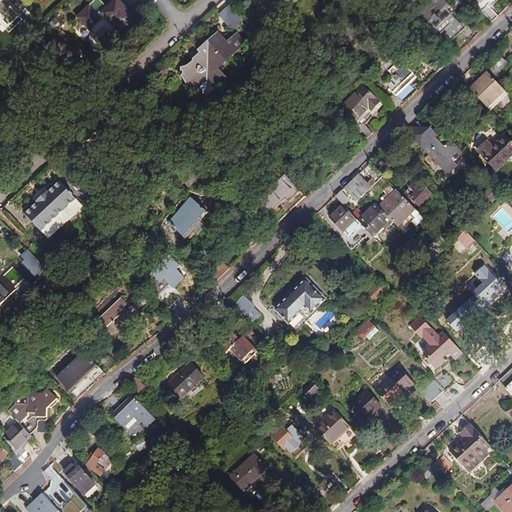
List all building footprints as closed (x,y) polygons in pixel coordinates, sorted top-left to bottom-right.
[(8,26),(19,16),(10,7),(8,9),(1,1),(2,0),(0,0),(0,19),(1,18),(8,26)] [(134,17),(117,0),(116,0),(108,9),(99,0),(95,0),(77,17),(95,38),(104,30),(109,35),(116,28),(119,31),(134,17)] [(444,38),(462,22),(450,9),(453,6),(447,0),(425,0),(416,9),(418,12),(429,23),(430,23),(444,38)] [(480,10),(491,22),(497,16),(486,4),(480,10)] [(220,16),(234,31),(244,21),(229,6),(220,16)] [(50,23),(57,30),(63,24),(57,17),(50,23)] [(1,18),(0,19),(0,22),(6,29),(8,26),(1,18)] [(447,41),(460,29),(464,24),(462,22),(444,38),(447,41)] [(458,53),(471,41),(460,29),(447,41),(458,53)] [(56,38),(63,45),(69,39),(62,32),(56,38)] [(195,88),(197,91),(199,89),(220,69),(244,46),(235,35),(227,43),(218,34),(198,52),(200,54),(194,60),(193,63),(188,66),(181,68),(182,72),(183,72),(184,73),(184,74),(182,76),(188,86),(191,86),(195,88)] [(480,65),(488,73),(501,61),(493,53),(480,65)] [(384,84),(403,105),(415,94),(407,86),(410,82),(414,86),(419,81),(404,65),(398,71),(393,66),(388,71),(393,76),(384,84)] [(228,78),(220,69),(199,89),(208,98),(228,78)] [(470,89),(488,108),(505,92),(488,73),(470,89)] [(415,94),(418,91),(414,86),(410,82),(407,86),(415,94)] [(379,103),(360,85),(342,106),(358,121),(369,109),(371,111),(379,103)] [(348,135),(359,147),(372,134),(362,123),(348,135)] [(411,147),(416,142),(428,132),(431,135),(435,132),(431,127),(409,127),(400,135),(411,147)] [(451,140),(444,146),(437,138),(439,136),(435,132),(431,135),(428,132),(416,142),(448,175),(458,165),(454,161),(463,152),(451,140)] [(496,170),(511,155),(511,142),(505,136),(493,147),(487,141),(477,150),(496,170)] [(207,173),(195,161),(178,177),(181,180),(178,182),(183,187),(186,184),(190,189),(207,173)] [(278,205),(287,214),(305,197),(279,170),(254,193),(268,208),(271,211),(278,205)] [(353,180),(366,193),(372,187),(359,174),(353,180)] [(357,202),(366,193),(353,180),(344,188),(357,202)] [(27,215),(43,232),(78,200),(62,183),(50,193),(50,192),(37,204),(38,205),(27,215)] [(383,191),(389,198),(396,191),(390,185),(383,191)] [(410,198),(420,207),(432,194),(423,185),(410,198)] [(392,221),(398,227),(416,210),(397,190),(396,191),(389,198),(379,207),(392,221)] [(341,191),(335,197),(343,205),(344,206),(350,201),(341,191)] [(259,217),(268,208),(254,193),(245,202),(259,217)] [(208,213),(191,198),(169,223),(185,237),(201,219),(203,220),(208,213)] [(78,200),(43,232),(49,239),(84,207),(78,200)] [(368,232),(374,238),(392,221),(379,207),(376,204),(363,216),(358,221),(368,232)] [(343,233),(339,236),(350,249),(368,232),(358,221),(351,213),(344,206),(343,205),(330,218),(343,233)] [(356,208),(351,213),(358,221),(363,216),(356,208)] [(257,222),(263,229),(271,221),(265,215),(257,222)] [(112,245),(117,251),(134,235),(129,229),(112,245)] [(457,238),(464,246),(473,238),(466,230),(457,238)] [(30,250),(21,258),(40,280),(49,272),(30,250)] [(147,278),(166,298),(189,276),(171,256),(147,278)] [(201,279),(209,288),(227,271),(218,262),(201,279)] [(367,279),(374,274),(367,267),(361,272),(367,279)] [(304,280),(275,309),(291,325),(307,309),(317,319),(330,305),(304,280)] [(365,294),(374,304),(389,290),(379,280),(365,294)] [(102,325),(111,333),(131,314),(124,306),(127,304),(114,291),(105,300),(108,303),(97,314),(99,317),(94,322),(92,324),(98,329),(102,325)] [(479,315),(489,326),(507,309),(493,293),(472,313),(477,317),(479,315)] [(233,308),(244,320),(256,306),(244,295),(233,308)] [(209,315),(216,323),(233,308),(226,300),(209,315)] [(140,311),(160,331),(169,321),(150,301),(140,311)] [(456,360),(463,353),(443,331),(438,335),(421,316),(410,326),(421,339),(423,338),(429,344),(422,350),(430,358),(427,361),(435,369),(445,360),(444,358),(449,353),(456,360)] [(369,320),(356,333),(363,340),(377,327),(369,320)] [(250,329),(243,336),(248,342),(255,335),(250,329)] [(239,340),(232,332),(217,346),(224,354),(230,349),(242,362),(255,349),(248,342),(243,336),(239,340)] [(329,357),(333,362),(342,354),(337,349),(329,357)] [(56,377),(78,400),(105,374),(84,351),(56,377)] [(168,384),(182,398),(204,377),(190,363),(168,384)] [(375,390),(391,407),(405,394),(404,394),(415,384),(399,367),(375,390)] [(511,368),(499,381),(506,389),(511,383),(511,368)] [(444,392),(445,393),(456,383),(447,373),(443,376),(441,373),(434,380),(434,381),(444,392)] [(129,383),(139,394),(146,387),(136,377),(129,383)] [(301,391),(308,398),(319,388),(312,381),(301,391)] [(423,391),(433,402),(444,392),(434,381),(423,391)] [(162,387),(151,393),(154,399),(166,393),(162,387)] [(17,422),(30,435),(37,428),(37,421),(46,421),(47,421),(47,408),(58,399),(47,388),(43,393),(30,392),(25,397),(15,397),(14,404),(7,411),(17,422)] [(348,409),(368,429),(374,423),(370,419),(381,407),(367,391),(348,409)] [(147,428),(156,419),(133,395),(129,398),(115,411),(112,414),(130,433),(141,422),(147,428)] [(316,427),(332,445),(348,430),(350,428),(334,410),(316,427)] [(46,435),(46,421),(37,421),(37,428),(37,435),(46,435)] [(7,447),(19,460),(26,453),(24,447),(21,444),(30,435),(17,422),(4,435),(11,443),(7,447)] [(491,447),(470,424),(459,434),(462,438),(464,440),(461,443),(459,441),(448,451),(469,473),(490,454),(487,451),(491,447)] [(272,439),(285,453),(297,443),(284,428),(272,439)] [(343,441),(345,444),(353,436),(348,430),(332,445),(335,448),(343,441)] [(21,444),(24,447),(33,438),(30,435),(21,444)] [(7,461),(16,470),(23,463),(19,460),(7,447),(0,453),(0,459),(4,464),(7,461)] [(88,463),(103,474),(113,459),(106,454),(107,452),(100,447),(88,463)] [(229,476),(240,488),(250,478),(251,480),(265,468),(253,455),(229,476)] [(453,466),(445,457),(438,463),(446,472),(453,466)] [(89,499),(100,489),(79,467),(68,477),(89,499)] [(420,471),(427,479),(432,474),(425,467),(420,471)] [(251,480),(250,478),(240,488),(243,491),(253,482),(251,480)] [(79,505),(85,499),(67,480),(49,496),(62,510),(63,511),(79,511),(83,509),(79,505)] [(511,511),(511,484),(495,500),(506,511),(511,511)] [(28,507),(33,511),(59,511),(62,510),(49,496),(45,491),(28,507)]
